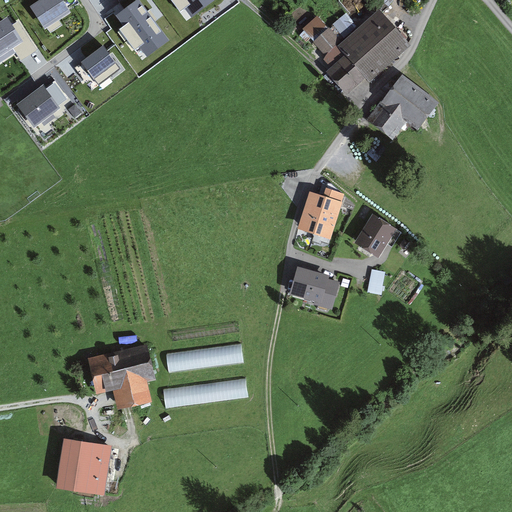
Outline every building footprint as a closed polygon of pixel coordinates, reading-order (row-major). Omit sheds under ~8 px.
[(33,0),(30,2),(43,25),(80,3),(77,0),(33,0)] [(190,12),(208,0),(175,0),(181,8),(185,5),(190,12)] [(360,0),(342,0),(347,11),(362,4),(360,0)] [(37,49),(19,19),(13,23),(8,14),(0,18),(0,61),(17,51),(21,59),(37,49)] [(350,56),(331,73),(347,90),(364,75),(368,79),(406,46),(379,16),(343,48),(350,56)] [(81,58),(100,81),(121,64),(103,41),(81,58)] [(403,80),(372,119),(390,133),(403,116),(417,127),(434,104),(403,80)] [(44,89),(20,107),(34,126),(59,108),(44,89)] [(324,203),(311,199),(301,226),(328,235),(341,198),(327,193),(324,203)] [(374,216),(358,242),(378,254),(393,228),(374,216)] [(385,271),(371,269),(367,292),(381,294),(385,271)] [(336,285),(297,273),(291,293),(329,305),(336,285)] [(169,373),(244,363),(242,343),(166,353),(169,373)] [(152,345),(89,360),(98,398),(124,391),(129,409),(155,403),(150,384),(161,381),(152,345)] [(164,389),(166,407),(249,397),(247,378),(164,389)] [(103,496),(111,446),(61,438),(54,488),(103,496)]
